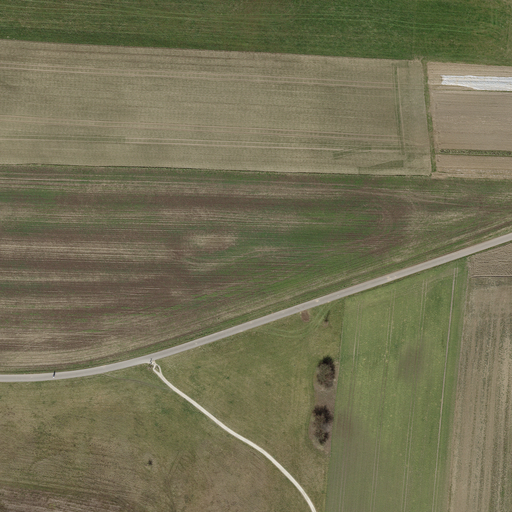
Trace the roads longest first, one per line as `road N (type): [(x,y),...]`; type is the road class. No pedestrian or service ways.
road 1 (track): [(150,358),(511,234)]
road 2 (track): [(150,358),(161,377),(262,449),(315,511)]
road 3 (track): [(0,377),(58,376),(150,358)]
